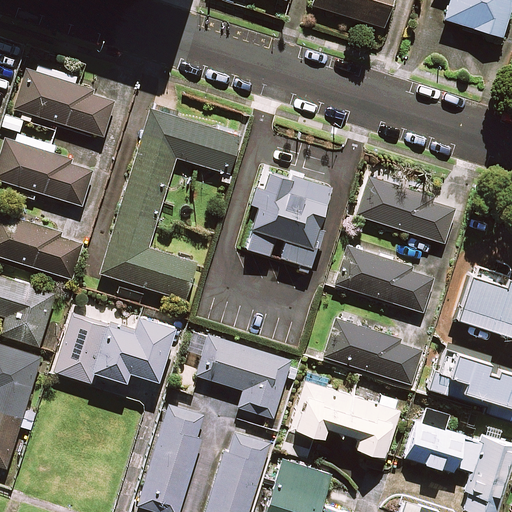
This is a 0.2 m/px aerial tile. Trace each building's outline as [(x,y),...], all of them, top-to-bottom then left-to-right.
[(385,0),(334,0),(381,15),(385,0)] [(503,0),(443,0),(441,7),(496,25),(503,0)] [(109,100),(25,75),(15,108),(99,134),(109,100)] [(234,137),(148,111),(99,271),(185,297),(195,263),(145,248),(173,156),(223,172),(234,137)] [(90,168),(5,142),(0,160),(0,181),(79,205),(90,168)] [(244,249),(309,269),(321,230),(314,227),(327,186),(289,175),(288,179),(265,172),(247,228),(250,229),(244,249)] [(455,205),(365,177),(354,214),(444,241),(455,205)] [(79,241),(0,217),(0,255),(68,276),(79,241)] [(428,275),(345,250),(335,285),(418,310),(428,275)] [(474,276),(466,274),(452,319),(511,337),(511,277),(477,267),(474,276)] [(54,292),(0,273),(0,317),(3,319),(0,328),(0,332),(36,344),(54,292)] [(89,368),(103,323),(69,312),(52,369),(93,382),(97,370),(89,368)] [(154,380),(172,324),(132,312),(126,330),(103,323),(89,368),(97,370),(114,376),(116,368),(154,380)] [(422,346),(332,319),(321,355),(411,382),(422,346)] [(289,361),(208,336),(196,376),(236,388),(231,404),(272,416),(289,361)] [(39,356),(0,343),(0,468),(3,469),(39,356)] [(443,375),(450,352),(443,350),(437,370),(432,369),(424,392),(511,419),(511,405),(511,407),(460,391),(463,382),(443,375)] [(483,363),(450,352),(443,375),(463,382),(460,391),(511,407),(511,405),(511,372),(493,367),(491,374),(480,371),(483,363)] [(348,449),(383,460),(399,409),(300,378),(285,426),(317,436),(320,428),(351,438),(348,449)] [(136,417),(68,395),(50,450),(90,463),(92,455),(112,461),(119,440),(127,443),(136,417)] [(178,511),(207,418),(164,405),(134,503),(162,511),(178,511)] [(469,475),(479,442),(412,421),(401,454),(469,475)] [(246,511),(266,448),(225,435),(201,511),(246,511)] [(497,511),(511,464),(511,446),(481,437),(479,442),(469,475),(459,508),(472,511),(497,511)] [(311,511),(325,470),(279,456),(261,511),(311,511)]
